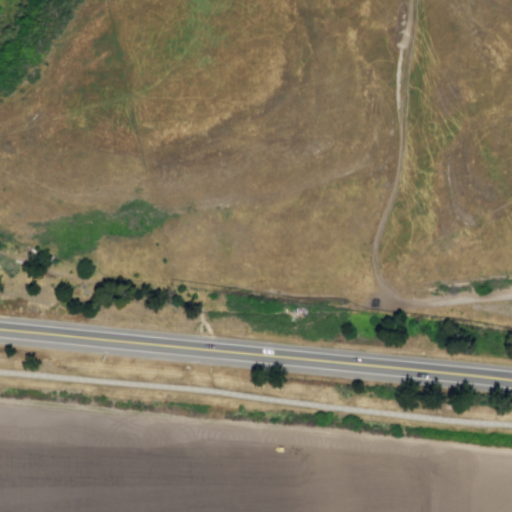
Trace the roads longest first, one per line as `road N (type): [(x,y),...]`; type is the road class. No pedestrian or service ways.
road 1 (track): [(0,404),(511,456)]
road 2 (trunk): [(511,383),(0,331)]
road 3 (track): [(435,305),(393,303),(374,269),(400,165),(395,86),(406,41)]
